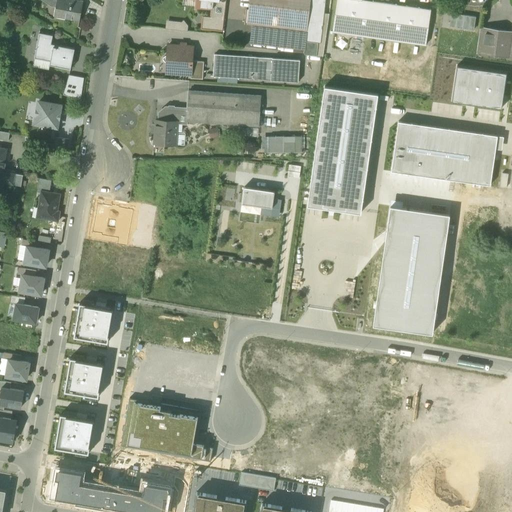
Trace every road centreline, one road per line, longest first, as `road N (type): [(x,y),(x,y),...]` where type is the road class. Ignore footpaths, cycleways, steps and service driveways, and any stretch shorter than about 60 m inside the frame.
road 1 (unclassified): [(115,0),(37,465)]
road 2 (residential): [(511,367),(242,327),(232,344),(228,390),(236,420)]
